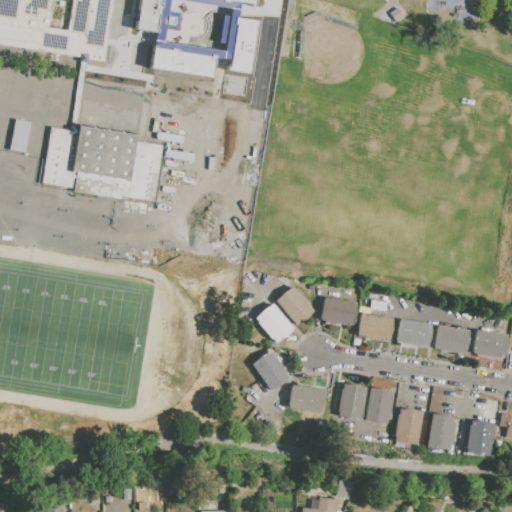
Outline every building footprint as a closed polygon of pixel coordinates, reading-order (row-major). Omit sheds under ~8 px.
[(0,44),(0,0),(112,0),(103,61),(87,59),(76,126),(135,135),(134,142),(161,146),(152,202),(120,197),(120,199),(72,192),(73,189),(41,184),(50,128),(68,131),(79,57),(0,44)] [(170,0),(228,8),(221,59),(227,59),(225,71),(250,74),(257,18),(237,15),(238,3),(255,5),(255,0),(136,0),(133,30),(154,32),(157,0),(170,0)] [(209,78),(213,49),(151,41),(147,70),(209,78)] [(117,92),(83,82),(82,88),(92,91),(90,100),(100,103),(103,95),(111,97),(109,104),(113,105),(117,92)] [(273,300),(292,285),(313,311),(294,326),(273,300)] [(319,320),(324,297),(356,303),(352,326),(319,320)] [(253,318),(271,303),(293,329),(275,344),(253,318)] [(356,335),(360,313),(392,319),(388,341),(356,335)] [(398,319),(431,325),(426,348),(394,342),(398,319)] [(436,325),(467,331),(463,354),(431,349),(436,325)] [(475,329),(506,335),(502,358),(470,352),(475,329)] [(269,391),(250,363),(270,350),(289,378),(269,391)] [(341,385),(365,389),(359,420),(336,415),(341,385)] [(291,386),(321,392),(317,413),(287,408),(291,386)] [(369,388),(391,392),(385,424),(363,420),(369,388)] [(397,409),(421,413),(415,445),(391,441),(397,409)] [(511,415),(499,413),(495,436),(511,439),(511,415)] [(431,416),(452,420),(446,451),(425,447),(431,416)] [(470,421),(492,425),(487,456),(464,452),(470,421)] [(334,496),(338,485),(351,489),(347,500),(334,496)] [(122,499),(122,490),(130,489),(130,499),(122,499)] [(300,511),(301,508),(315,510),(316,498),(337,500),(336,511),(340,511),(339,511),(300,511)]
